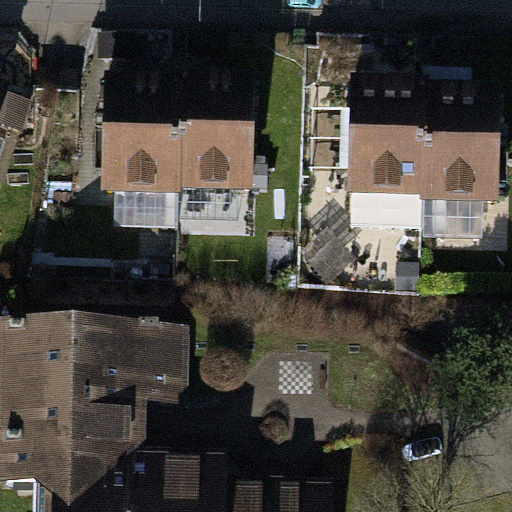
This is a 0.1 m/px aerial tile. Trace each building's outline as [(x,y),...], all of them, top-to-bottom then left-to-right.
[(0,182),(28,94),(0,84),(0,182)] [(179,92),(105,91),(103,203),(176,204),(179,92)] [(252,94),(179,92),(176,204),(250,206),(252,94)] [(425,98),(352,96),(350,208),(423,210),(425,98)] [(498,99),(425,98),(423,210),(495,211),(498,99)] [(241,511),(242,474),(242,456),(192,456),(191,330),(12,331),(13,494),(53,494),(53,511),(241,511)] [(339,511),(339,473),(242,474),(241,511),(339,511)]
